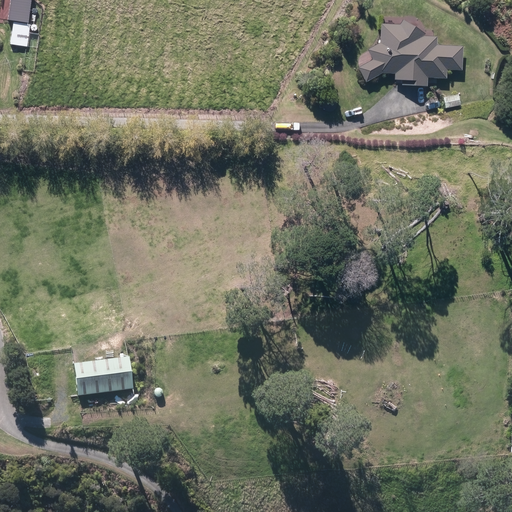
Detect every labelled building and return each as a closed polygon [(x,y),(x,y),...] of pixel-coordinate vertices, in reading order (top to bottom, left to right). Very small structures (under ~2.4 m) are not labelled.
[(13,0),(8,46),(27,48),(32,0),(13,0)] [(370,62),(355,70),(363,84),(381,75),(393,76),(392,82),(399,82),(398,88),(425,89),(425,80),(444,80),(444,72),(459,72),(460,48),(434,47),(434,39),(421,38),(422,36),(400,21),(396,26),(378,26),(378,45),(364,51),(370,62)] [(320,102),(319,104),(319,105),(319,107),(320,108),(320,109),(321,110),(322,111),(324,112),(325,113),(326,113),(328,113),(329,113),(331,112),(332,112),(333,111),(334,110),(335,109),(335,107),(336,106),(336,104),(336,103),(335,102),(335,100),(334,99),(333,98),(331,97),(330,97),(329,96),(327,96),(326,97),(324,97),(323,98),(322,99),(321,100),(320,101),(320,102)] [(459,106),(457,96),(443,99),(445,109),(459,106)] [(71,367),(75,399),(130,392),(126,360),(71,367)]
